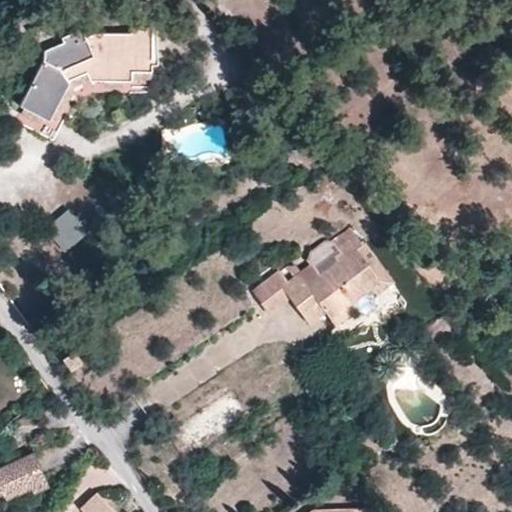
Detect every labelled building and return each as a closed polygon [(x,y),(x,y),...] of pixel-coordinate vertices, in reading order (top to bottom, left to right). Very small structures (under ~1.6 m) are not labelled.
[(40,62),(19,105),(49,120),(71,80),(87,73),(91,81),(134,81),(133,72),(152,72),(152,27),(132,27),(132,32),(95,32),(87,36),(82,27),(60,37),(63,42),(42,50),(40,62)] [(63,250),(87,229),(65,204),(41,225),(63,250)] [(283,286),(292,299),(303,314),(321,301),(328,311),(332,316),(381,281),(356,247),(363,242),(351,226),(334,240),(344,256),(309,283),(300,273),(288,283),(283,286)] [(366,240),(363,242),(356,247),(381,281),(332,316),(337,324),(356,310),(367,316),(375,310),(373,297),(396,280),(366,240)] [(271,315),(292,299),(283,286),(288,283),(280,272),(254,292),(271,315)] [(310,323),(328,311),(321,301),(303,314),(310,323)] [(79,359),(73,350),(64,357),(70,365),(79,359)] [(0,492),(4,491),(6,497),(32,487),(31,483),(45,477),(35,452),(13,461),(0,466),(0,492)] [(49,486),(45,477),(31,483),(32,487),(35,492),(49,486)] [(81,506),(85,511),(114,511),(104,499),(97,504),(90,497),(81,506)]
